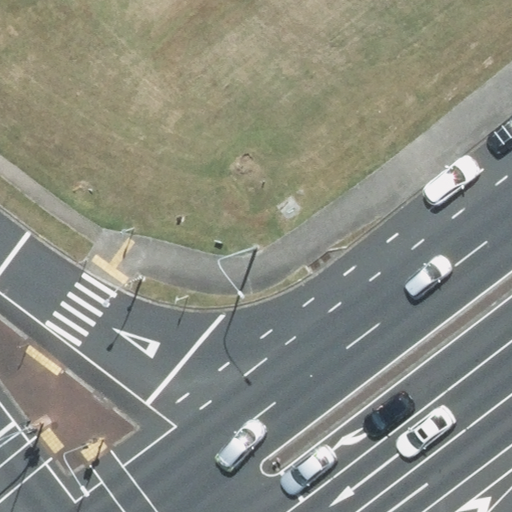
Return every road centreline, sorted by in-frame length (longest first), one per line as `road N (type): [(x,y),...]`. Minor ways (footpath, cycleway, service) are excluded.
road 1 (primary): [(0,266),(80,316),(137,337),(299,375)]
road 2 (primary): [(299,375),(511,216)]
road 3 (primary): [(119,511),(299,375)]
road 4 (primary): [(511,402),(371,511)]
